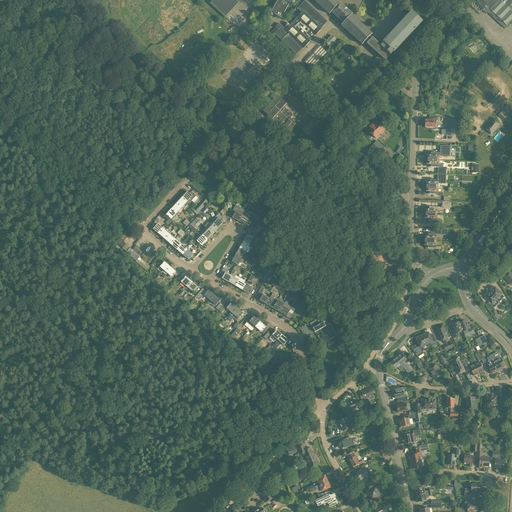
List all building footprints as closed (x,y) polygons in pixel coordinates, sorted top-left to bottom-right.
[(225,17),(239,2),(236,0),(212,0),(210,3),(225,17)] [(394,52),(422,22),(418,19),(419,18),(416,14),(415,16),(411,12),(383,42),(384,43),(381,46),(372,38),(370,36),(371,34),(335,0),(277,0),(271,12),(281,17),(291,0),(313,0),(329,14),(331,12),(344,23),(341,25),(362,44),(364,41),(367,44),(380,56),(379,57),(378,56),(374,61),(378,65),(383,60),(381,59),(382,57),(385,60),(393,52),(394,52)] [(322,29),(321,28),(327,21),(305,0),(297,8),(302,13),(286,30),(279,24),(272,32),(296,54),(303,48),(303,49),(310,41),(309,41),(315,35),(315,36),(322,29)] [(511,0),(475,0),(474,2),(484,12),(486,14),(487,13),(487,12),(504,28),(510,22),(511,23),(511,24),(511,11),(510,10),(511,8),(511,6),(510,5),(511,3),(511,0)] [(326,41),(330,46),(336,39),(332,35),(326,41)] [(320,46),(304,61),(311,67),(326,52),(320,46)] [(296,124),(290,118),(292,117),(292,116),(292,115),(292,114),(291,114),(284,106),(287,103),(277,95),(262,111),(269,117),(268,121),(279,125),(287,133),(296,124)] [(511,110),(504,104),(500,108),(511,117),(511,116),(511,110)] [(300,128),(309,137),(322,125),(314,115),(300,128)] [(438,115),(430,115),(430,120),(425,120),(425,128),(435,128),(436,121),(438,121),(438,115)] [(500,124),(493,118),(484,128),(492,135),(500,124)] [(383,136),(386,132),(384,130),(376,122),(373,125),(372,125),(369,128),(370,128),(368,131),(370,133),(368,136),(370,138),(373,136),(376,139),(380,134),(383,136)] [(370,148),(377,155),(384,148),(377,141),(370,148)] [(427,156),(427,160),(438,160),(439,156),(442,156),(442,154),(450,154),(450,146),(440,146),(440,153),(429,153),(428,154),(428,156),(427,156)] [(401,148),(395,155),(398,158),(405,151),(401,148)] [(445,174),(438,174),(437,180),(428,180),(427,181),(427,183),(426,183),(426,187),(438,188),(438,184),(445,184),(445,174)] [(442,193),(437,193),(438,188),(426,187),(426,192),(427,192),(427,193),(428,194),(437,195),(437,196),(443,196),(443,193),(442,193)] [(187,192),(182,197),(188,203),(189,204),(189,203),(195,196),(196,196),(191,192),(189,194),(187,192)] [(256,204),(260,197),(255,194),(254,196),(252,198),(253,198),(249,205),(251,206),(252,204),(253,204),(253,205),(254,206),(255,205),(256,204)] [(188,203),(182,197),(177,203),(181,208),(183,210),(188,204),(188,203)] [(425,214),(437,215),(437,211),(443,211),(443,208),(449,208),(449,202),(444,202),(442,202),(442,208),(437,208),(437,207),(427,207),(426,208),(426,210),(425,210),(425,214)] [(181,208),(177,203),(171,209),(178,215),(179,213),(178,212),(181,208)] [(172,220),(176,216),(178,215),(171,209),(166,215),(172,220)] [(243,214),(237,210),(232,217),(239,221),(243,214)] [(214,223),(213,224),(217,228),(223,223),(220,220),(222,218),(218,213),(212,221),(214,223)] [(245,215),(243,214),(239,221),(246,225),(249,220),(244,217),(245,215)] [(442,220),(436,219),(437,215),(425,214),(425,219),(426,219),(426,221),(427,221),(436,222),(442,222),(442,220)] [(192,222),(190,224),(194,228),(195,226),(195,225),(198,221),(196,219),(192,222)] [(153,229),(159,234),(164,228),(163,226),(161,228),(155,222),(152,225),(155,227),(153,229)] [(217,228),(213,224),(210,222),(205,228),(207,230),(212,234),(217,228)] [(164,228),(159,234),(165,239),(171,232),(167,228),(166,229),(164,228)] [(424,241),(436,242),(436,238),(443,238),(443,235),(446,235),(448,235),(448,229),(441,229),(441,235),(436,235),(436,234),(426,234),(425,235),(425,237),(424,237),(424,241)] [(202,232),(200,234),(207,240),(212,234),(207,230),(203,234),(202,232)] [(171,232),(165,239),(171,244),(176,238),(175,237),(176,236),(171,232)] [(202,245),(207,240),(200,234),(199,236),(200,237),(197,241),(202,245)] [(243,241),(251,246),(252,244),(255,239),(253,238),(247,235),(243,241)] [(123,242),(119,238),(116,242),(122,248),(126,244),(123,242)] [(176,241),(178,239),(176,238),(171,244),(177,250),(181,245),(176,241)] [(190,250),(189,249),(192,246),(193,246),(196,243),(194,241),(191,245),(188,248),(182,255),(188,260),(191,257),(193,259),(195,257),(188,251),(190,250)] [(248,247),(250,248),(251,246),(243,241),(240,248),(245,251),(248,247)] [(441,247),(436,247),(436,242),(424,241),(424,245),(425,246),(425,248),(426,249),(435,249),(435,250),(441,250),(441,247)] [(186,247),(185,248),(181,245),(177,250),(182,255),(188,248),(186,247)] [(139,256),(137,254),(134,252),(132,250),(130,248),(126,252),(125,252),(135,261),(139,256)] [(244,258),(242,257),(245,251),(240,248),(236,255),(243,259),(244,258)] [(241,264),(242,261),(243,259),(236,255),(232,262),(237,265),(239,262),(241,264)] [(151,258),(150,257),(148,256),(145,260),(144,261),(139,257),(135,262),(137,263),(145,270),(149,266),(146,263),(151,258)] [(163,273),(164,274),(170,267),(164,262),(160,267),(164,271),(163,273)] [(229,282),(233,275),(231,274),(230,276),(225,273),(228,267),(224,265),(220,273),(223,275),(222,278),(229,282)] [(171,277),(176,272),(170,267),(164,274),(161,278),(157,282),(159,283),(166,276),(166,275),(167,274),(171,277)] [(229,282),(235,286),(239,280),(240,278),(235,276),(233,275),(229,282)] [(184,287),(185,289),(191,282),(185,277),(181,282),(186,286),(184,287)] [(239,280),(235,286),(242,290),(246,283),(245,282),(244,283),(239,280)] [(197,287),(191,282),(185,289),(187,290),(189,288),(193,292),(197,287)] [(248,284),(246,283),(242,290),(249,294),(252,288),(247,286),(248,284)] [(278,283),(275,289),(272,293),(275,295),(277,291),(278,291),(282,285),(278,283)] [(495,287),(485,298),(490,302),(487,305),(491,312),(494,309),(494,308),(504,297),(500,293),(500,292),(495,287)] [(284,300),(286,301),(292,291),(289,288),(288,292),(284,300)] [(203,289),(196,297),(198,300),(200,299),(204,295),(208,299),(207,301),(208,302),(214,295),(208,290),(206,292),(203,289)] [(295,294),(292,291),(286,301),(288,303),(291,298),(292,299),(295,294)] [(259,300),(266,304),(270,297),(269,296),(268,297),(263,294),(259,300)] [(220,300),(214,295),(208,302),(207,303),(208,305),(210,303),(214,307),(216,306),(215,305),(220,300)] [(270,297),(266,304),(273,308),(278,299),(271,295),(270,297)] [(278,299),(273,308),(280,312),(285,303),(278,299)] [(229,314),(231,315),(237,309),(231,303),(226,308),(231,312),(229,314)] [(292,307),(285,303),(280,312),(286,316),(286,317),(290,319),(292,314),(289,312),(290,310),(292,307)] [(237,309),(231,315),(232,316),(232,317),(236,321),(238,319),(243,313),(237,309)] [(246,322),(254,329),(260,322),(253,317),(252,315),(246,322)] [(321,316),(316,319),(319,324),(313,328),(315,332),(320,329),(322,333),(324,336),(326,335),(329,340),(336,336),(329,324),(325,326),(323,322),(324,321),(321,316)] [(217,327),(220,329),(225,322),(223,320),(217,327)] [(467,325),(465,320),(459,323),(462,331),(463,332),(468,330),(469,332),(474,330),(471,324),(467,325)] [(268,329),(260,322),(254,329),(255,330),(257,328),(264,334),(268,329)] [(457,333),(462,331),(459,323),(459,322),(452,325),(455,330),(451,331),(454,338),(459,336),(457,333)] [(435,329),(441,341),(449,338),(443,326),(435,329)] [(231,336),(234,339),(240,331),(237,328),(231,335),(231,336)] [(275,340),(276,341),(282,335),(276,330),(269,337),(274,341),(275,340)] [(428,333),(422,335),(426,345),(430,343),(432,347),(437,345),(436,342),(433,337),(431,338),(428,333)] [(276,341),(272,347),(274,348),(273,350),(273,351),(274,350),(275,350),(277,347),(277,348),(279,345),(280,346),(281,344),(283,346),(288,341),(282,335),(276,341)] [(424,346),(426,345),(422,335),(416,338),(418,344),(412,348),(418,357),(423,353),(422,351),(424,350),(422,347),(424,346)] [(484,335),(479,338),(482,342),(483,344),(487,342),(484,335)] [(453,347),(451,343),(443,346),(445,351),(451,349),(450,348),(453,347)] [(266,354),(272,347),(270,345),(267,349),(266,348),(263,352),(266,354)] [(272,347),(266,354),(274,358),(275,356),(273,355),(274,354),(273,353),(273,351),(273,350),(274,348),(272,347)] [(403,362),(407,359),(402,353),(395,359),(400,365),(399,366),(402,369),(403,369),(404,368),(403,367),(405,365),(403,362)] [(491,356),(489,357),(490,358),(492,363),(497,372),(502,369),(499,363),(502,362),(500,357),(499,355),(494,358),(494,357),(491,356)] [(456,373),(453,374),(454,377),(453,377),(456,383),(460,381),(459,379),(461,378),(459,373),(465,371),(459,357),(451,361),(456,373)] [(489,357),(487,358),(489,362),(487,362),(487,364),(487,366),(489,369),(490,372),(491,374),(497,372),(492,363),(490,358),(489,357)] [(398,367),(401,371),(402,369),(399,366),(400,365),(395,359),(388,364),(393,370),(398,367)] [(479,362),(475,365),(479,373),(484,371),(479,362)] [(431,376),(434,380),(441,375),(437,369),(439,368),(436,365),(429,370),(432,375),(431,376)] [(479,373),(475,365),(467,368),(468,371),(471,370),(474,376),(479,373)] [(398,402),(402,401),(401,397),(404,397),(403,391),(404,390),(403,386),(393,387),(394,391),(393,392),(395,399),(397,398),(398,402)] [(358,394),(361,400),(364,399),(364,400),(367,398),(369,401),(375,398),(370,388),(361,392),(361,393),(358,394)] [(499,406),(497,406),(497,395),(490,396),(490,395),(486,395),(486,396),(485,396),(486,407),(494,407),(494,412),(499,411),(499,406)] [(465,398),(467,410),(472,409),(472,414),(477,413),(477,408),(475,409),(474,397),(465,398)] [(358,401),(357,401),(356,399),(346,404),(350,411),(352,410),(352,411),(354,410),(354,409),(360,406),(358,403),(359,403),(358,401)] [(413,410),(415,409),(415,413),(422,413),(422,409),(430,409),(430,410),(434,410),(434,409),(435,409),(435,399),(430,399),(427,399),(427,400),(421,400),(421,406),(420,406),(419,404),(415,404),(415,406),(414,407),(413,407),(413,410)] [(455,410),(455,407),(454,407),(454,403),(453,403),(453,399),(447,399),(447,407),(450,407),(450,410),(455,410)] [(407,411),(406,404),(396,406),(398,413),(407,411)] [(348,420),(350,419),(354,418),(354,417),(351,411),(345,414),(348,420)] [(457,422),(458,412),(450,412),(450,417),(452,417),(452,421),(457,422)] [(415,423),(422,422),(421,414),(414,415),(415,423)] [(356,429),(353,423),(348,425),(345,417),(336,421),(338,426),(339,425),(343,431),(346,429),(348,433),(356,429)] [(399,421),(401,427),(410,425),(409,419),(399,421)] [(415,442),(414,438),(414,436),(419,435),(418,430),(413,431),(413,434),(410,435),(404,436),(405,440),(403,440),(404,444),(405,444),(415,442)] [(350,434),(342,436),(344,440),(343,440),(344,441),(341,442),(343,448),(353,444),(351,439),(350,439),(349,437),(350,436),(350,434)] [(482,445),(477,444),(476,452),(476,459),(479,459),(479,467),(483,467),(484,467),(488,467),(489,458),(482,457),(483,452),(482,452),(482,445)] [(296,448),(300,455),(303,453),(310,468),(319,464),(316,456),(314,456),(310,448),(306,450),(303,445),(296,448)] [(428,445),(420,447),(420,448),(412,450),(413,456),(409,456),(410,461),(412,469),(421,467),(419,457),(422,457),(421,451),(429,450),(428,445)] [(287,450),(289,455),(297,452),(294,446),(287,450)] [(347,459),(348,462),(357,458),(355,455),(358,454),(356,450),(347,455),(348,458),(347,459)] [(455,458),(459,458),(460,450),(454,450),(453,455),(447,455),(447,465),(455,465),(455,458)] [(503,460),(500,460),(500,452),(492,451),(492,457),(495,458),(494,468),(503,468),(503,460)] [(468,466),(471,467),(472,456),(464,455),(464,465),(468,465),(468,466)] [(358,461),(357,458),(348,462),(350,465),(351,464),(353,467),(362,463),(361,459),(358,461)] [(368,479),(367,477),(371,475),(367,467),(355,473),(357,477),(358,479),(359,480),(362,479),(363,481),(364,481),(365,482),(366,482),(367,481),(368,480),(368,479)] [(311,489),(313,488),(327,482),(326,479),(327,479),(325,476),(325,475),(316,479),(317,482),(310,486),(311,489)] [(256,484),(260,495),(263,493),(266,502),(272,499),(264,480),(256,484)] [(328,484),(327,482),(313,488),(313,489),(315,488),(316,490),(320,489),(321,491),(330,488),(330,487),(329,484),(328,484)] [(366,491),(368,495),(378,491),(374,484),(369,487),(370,489),(366,491)] [(465,494),(473,495),(473,491),(480,491),(481,485),(471,484),(471,490),(465,490),(465,494)] [(415,493),(416,496),(432,492),(431,490),(427,490),(427,491),(424,492),(423,488),(415,489),(415,490),(414,491),(415,493)] [(381,497),(378,491),(368,495),(371,500),(374,498),(375,500),(381,497)] [(425,497),(426,496),(428,496),(432,495),(432,492),(416,496),(417,499),(416,499),(416,501),(417,501),(417,502),(424,501),(426,500),(425,497)] [(326,496),(318,500),(320,504),(321,503),(323,503),(324,503),(326,503),(327,503),(328,503),(328,504),(329,505),(329,507),(337,503),(333,494),(330,496),(330,495),(329,495),(328,495),(327,495),(326,496)] [(477,504),(472,503),(472,500),(465,500),(465,505),(468,505),(467,511),(473,511),(474,510),(477,510),(477,504)] [(387,509),(391,507),(389,503),(375,509),(376,511),(388,511),(389,511),(387,509)]
